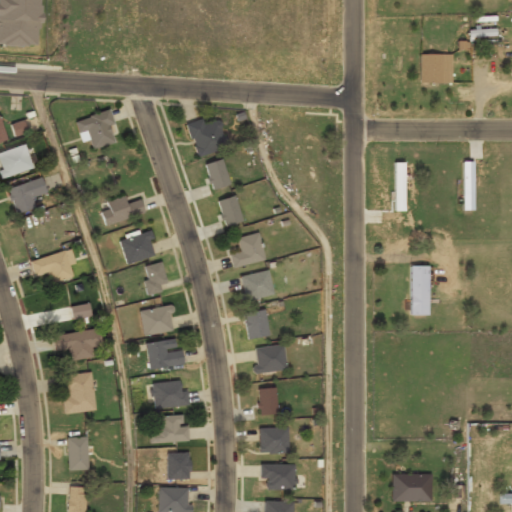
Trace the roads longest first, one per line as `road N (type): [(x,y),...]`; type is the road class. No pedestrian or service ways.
road 1 (residential): [(222,511),(217,368),(194,254),(136,87)]
road 2 (residential): [(356,511),(353,131)]
road 3 (residential): [(0,79),(353,99)]
road 4 (residential): [(28,511),(32,445),(0,283)]
road 5 (residential): [(353,131),(511,129)]
